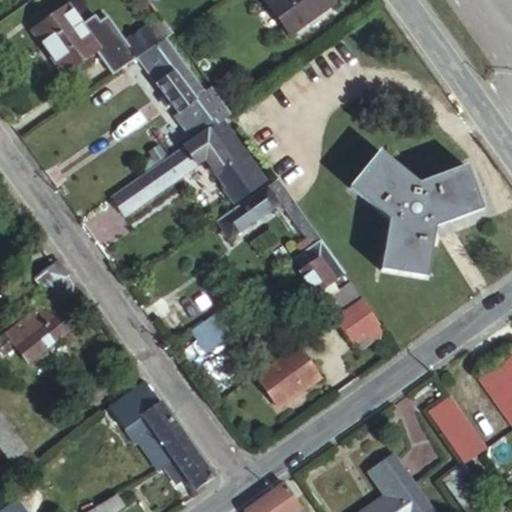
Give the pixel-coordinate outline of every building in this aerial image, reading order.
[(278,0),(273,4),(299,38),(343,4),(340,0),(278,0)] [(101,55),(105,52),(87,27),(72,7),(38,30),(71,76),(101,55)] [(100,18),(87,27),(105,52),(101,55),(117,78),(144,60),(133,43),(113,19),(105,25),(100,18)] [(171,41),(179,36),(170,24),(159,33),(155,28),(133,43),(144,60),(171,41)] [(228,123),(236,117),(219,92),(211,98),(171,41),(144,60),(183,118),(178,122),(193,141),(220,122),(223,126),(228,123)] [(263,172),(228,123),(223,126),(121,197),(134,216),(214,161),(245,204),(263,191),(255,178),(263,172)] [(384,274),(430,283),(440,232),(487,214),(473,172),(425,186),(384,154),(354,191),(394,222),(384,274)] [(255,178),(263,191),(272,185),(263,172),(255,178)] [(324,242),(282,181),(277,185),(222,224),(235,241),(288,204),(318,246),(324,242)] [(353,282),(324,242),(318,246),(293,264),(321,305),(353,282)] [(48,296),(72,279),(59,261),(35,279),(48,296)] [(57,308),(80,291),(72,279),(48,296),(53,304),(10,335),(19,346),(31,362),(73,331),(57,308)] [(386,329),(366,301),(339,320),(360,348),(386,329)] [(221,315),(194,335),(211,355),(237,336),(221,315)] [(390,334),(386,329),(360,348),(364,353),(390,334)] [(0,359),(19,346),(10,335),(0,341),(0,359)] [(325,380),(300,347),(258,377),(283,411),(325,380)] [(511,360),(483,381),(511,422),(511,360)] [(116,387),(125,400),(147,384),(137,371),(116,387)] [(117,431),(158,400),(147,384),(125,400),(102,417),(109,428),(113,424),(117,431)] [(468,468),(489,453),(453,402),(433,416),(468,468)] [(176,461),(193,449),(161,404),(135,423),(147,441),(141,447),(152,462),(155,459),(162,469),(165,467),(176,461)] [(0,453),(9,466),(0,472),(0,493),(39,464),(0,409),(0,453)] [(190,481),(201,497),(207,494),(207,487),(215,480),(193,449),(176,461),(165,467),(180,488),(190,481)] [(373,473),(390,497),(386,500),(394,511),(433,511),(395,458),(373,473)] [(490,511),(496,509),(467,468),(446,483),(467,511),(490,511)] [(5,492),(9,498),(19,490),(15,485),(5,492)] [(304,511),(286,485),(248,511),(304,511)] [(119,511),(129,505),(121,494),(93,511),(119,511)] [(394,511),(386,500),(369,511),(394,511)]
